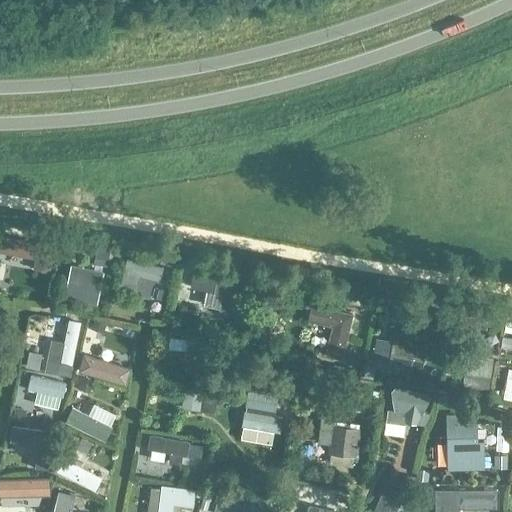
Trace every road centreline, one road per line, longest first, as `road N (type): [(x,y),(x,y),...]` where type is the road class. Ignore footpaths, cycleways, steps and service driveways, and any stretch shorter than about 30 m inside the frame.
road 1 (secondary): [(0,123),(88,118),(255,89),(440,32),(511,0)]
road 2 (track): [(511,287),(0,200)]
road 3 (secondary): [(429,0),(241,59),(94,84),(0,90)]
